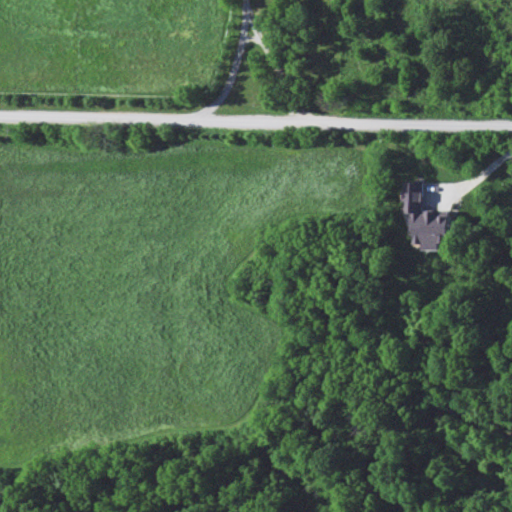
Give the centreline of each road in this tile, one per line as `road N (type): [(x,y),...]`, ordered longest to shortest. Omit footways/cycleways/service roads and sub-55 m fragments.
road 1 (residential): [(0,121),(511,131)]
road 2 (residential): [(299,127),(242,0)]
